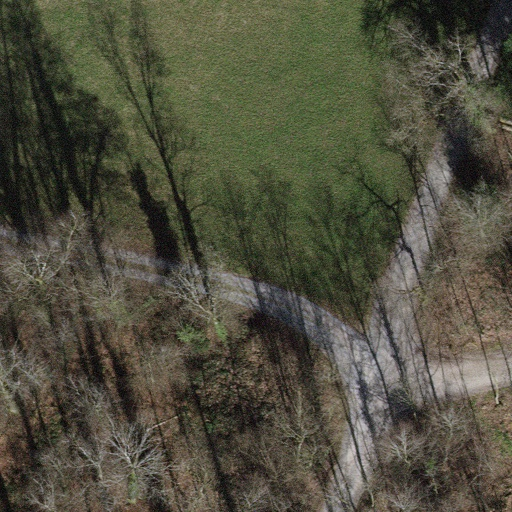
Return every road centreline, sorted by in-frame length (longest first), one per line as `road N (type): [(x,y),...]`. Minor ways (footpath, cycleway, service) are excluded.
road 1 (track): [(0,237),(206,280),(378,357)]
road 2 (track): [(378,357),(459,116),(508,0)]
road 3 (track): [(339,511),(393,364)]
road 4 (track): [(393,364),(445,376),(511,375)]
